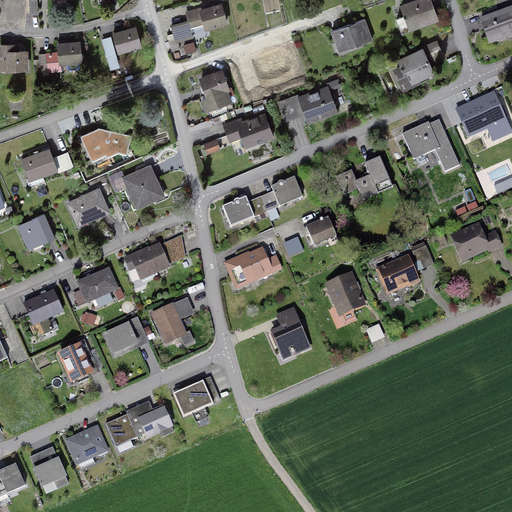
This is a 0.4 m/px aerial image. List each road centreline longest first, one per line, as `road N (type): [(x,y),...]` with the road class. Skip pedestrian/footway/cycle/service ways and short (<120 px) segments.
road 1 (residential): [(195,197),(473,79)]
road 2 (residential): [(245,412),(511,298)]
road 3 (residential): [(227,350),(0,449)]
road 4 (residential): [(0,298),(198,210)]
road 5 (residential): [(165,76),(0,137)]
road 6 (residential): [(0,33),(55,33),(146,9)]
road 7 (residential): [(198,210),(227,350)]
road 8 (residential): [(165,76),(195,197)]
